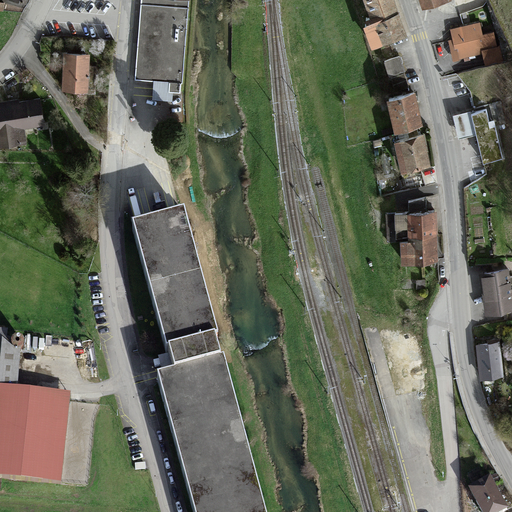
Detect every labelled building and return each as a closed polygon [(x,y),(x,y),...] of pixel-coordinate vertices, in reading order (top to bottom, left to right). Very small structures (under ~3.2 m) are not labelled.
[(161,0),(142,0),(137,79),(172,82),(179,82),(184,83),(191,2),(161,0)] [(406,35),(393,0),(366,0),(372,17),(366,19),(376,46),(406,35)] [(478,24),(450,30),(455,58),(483,52),(478,24)] [(67,54),(65,88),(90,89),(91,55),(67,54)] [(404,58),(385,62),(389,76),(408,71),(404,58)] [(417,94),(390,100),(397,132),(424,127),(417,94)] [(0,146),(25,143),(24,129),(43,125),(39,98),(0,103),(0,146)] [(488,110),(473,114),(478,134),(485,160),(500,156),(488,110)] [(461,138),(478,134),(473,114),(473,111),(455,116),(461,138)] [(422,136),(397,142),(405,172),(430,166),(422,136)] [(133,225),(137,237),(183,225),(179,212),(133,225)] [(437,262),(436,214),(411,215),(412,243),(404,243),(405,263),(437,262)] [(404,216),(397,216),(397,236),(405,236),(404,216)] [(175,362),(219,350),(223,349),(190,223),(183,225),(137,237),(171,363),(175,362)] [(511,273),(486,276),(490,312),(511,309),(511,273)] [(479,347),(481,378),(502,376),(499,346),(479,347)] [(175,362),(176,376),(221,364),(219,350),(175,362)] [(263,511),(223,363),(221,364),(176,376),(158,381),(193,511),(263,511)] [(0,478),(57,485),(67,403),(0,394),(0,478)] [(490,477),(469,488),(482,511),(501,511),(508,508),(490,477)]
